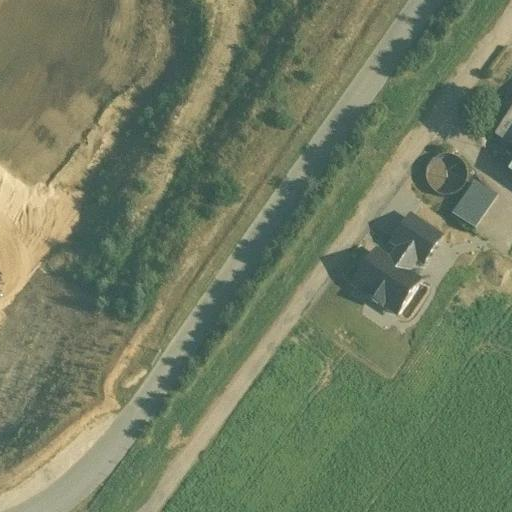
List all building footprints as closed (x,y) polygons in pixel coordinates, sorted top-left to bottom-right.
[(511,149),(511,113),(495,138),(511,149)] [(431,170),(429,176),(429,183),(432,189),(437,194),(443,197),(449,198),(456,197),(462,194),(467,189),(469,183),(470,176),(468,170),(465,164),(459,160),(453,158),(446,158),(440,160),(434,164),(431,170)] [(477,185),(453,219),(476,234),(499,201),(477,185)] [(394,246),(401,251),(417,262),(424,267),(441,241),(411,221),(394,246)] [(377,256),(355,288),(371,298),(369,301),(382,309),(384,307),(398,317),(420,285),(407,277),(417,262),(401,251),(391,266),(377,256)]
